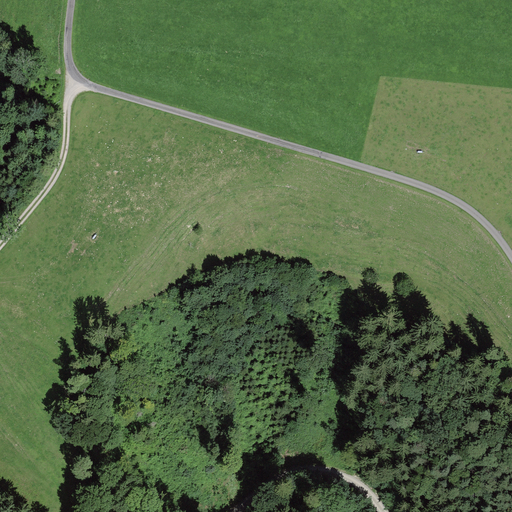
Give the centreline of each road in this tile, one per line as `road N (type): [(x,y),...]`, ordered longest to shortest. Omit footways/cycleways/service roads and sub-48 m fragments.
road 1 (track): [(72,0),(72,74),(89,85),(441,193),(472,212),(511,259)]
road 2 (track): [(72,74),(61,173),(0,246)]
road 3 (track): [(382,511),(347,476),(312,468),(241,511)]
